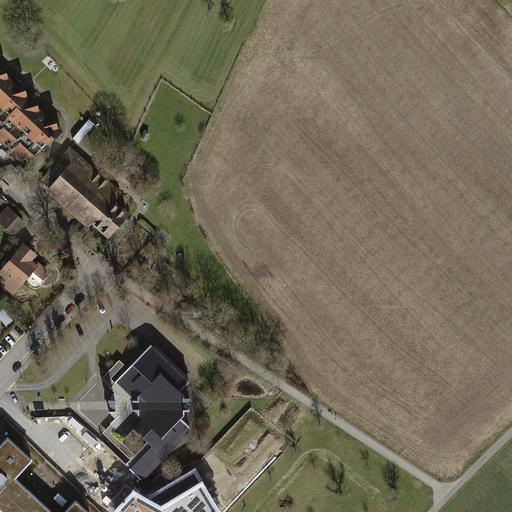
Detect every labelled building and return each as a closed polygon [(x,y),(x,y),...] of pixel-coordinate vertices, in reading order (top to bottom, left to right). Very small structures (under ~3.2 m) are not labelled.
[(62,130),(0,70),(0,140),(25,164),(53,136),(55,138),(62,130)] [(123,192),(69,146),(41,181),(48,187),(46,191),(87,228),(91,224),(108,239),(129,213),(115,201),(123,192)] [(127,187),(133,178),(118,168),(112,177),(127,187)] [(8,207),(0,215),(0,224),(14,237),(26,224),(8,207)] [(33,262),(38,256),(22,243),(0,269),(0,284),(13,294),(33,272),(43,281),(50,271),(38,262),(36,264),(33,262)] [(151,344),(110,387),(119,396),(115,399),(116,411),(119,415),(110,423),(125,438),(135,429),(147,441),(125,464),(140,479),(190,427),(181,417),(189,409),(189,399),(180,390),(189,381),(151,344)] [(0,507),(5,511),(47,511),(50,509),(15,477),(32,459),(8,437),(0,445),(0,507)] [(108,508),(112,511),(217,511),(195,472),(144,501),(127,489),(108,508)] [(64,511),(52,511),(50,509),(47,511),(88,511),(76,500),(64,511)]
